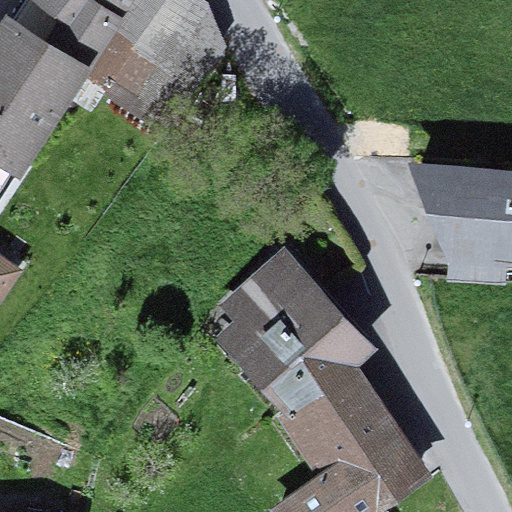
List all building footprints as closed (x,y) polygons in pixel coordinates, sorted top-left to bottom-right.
[(28,0),(146,77),(186,16),(160,0),(28,0)] [(76,66),(0,20),(0,178),(5,182),(76,66)] [(511,168),(400,163),(437,241),(441,289),(511,289),(511,168)] [(338,334),(269,257),(186,332),(305,464),(253,511),(340,511),(402,457),(312,357),(338,334)] [(0,294),(12,277),(0,268),(0,294)]
